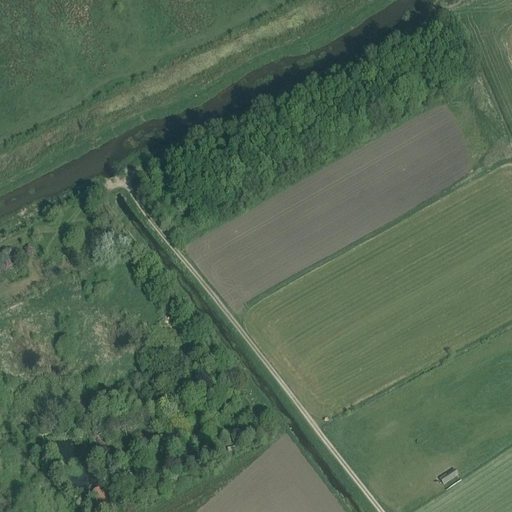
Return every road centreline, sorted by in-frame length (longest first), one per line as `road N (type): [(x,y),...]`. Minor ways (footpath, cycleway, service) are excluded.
road 1 (track): [(381,511),(126,187),(110,192),(115,212),(280,430)]
road 2 (track): [(0,188),(380,0)]
road 3 (track): [(0,238),(110,192)]
